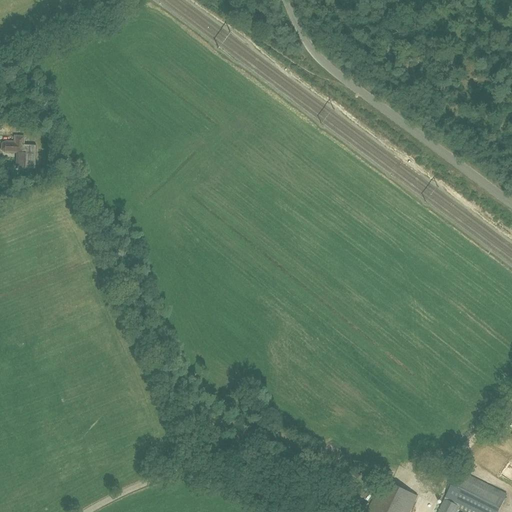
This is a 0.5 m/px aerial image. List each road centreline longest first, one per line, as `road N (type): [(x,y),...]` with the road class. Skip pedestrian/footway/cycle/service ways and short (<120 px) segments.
road 1 (unclassified): [(511,204),(324,64),(287,0)]
road 2 (track): [(86,511),(156,478),(202,469),(235,475),(306,511)]
road 3 (unclassified): [(418,511),(445,464),(511,399)]
